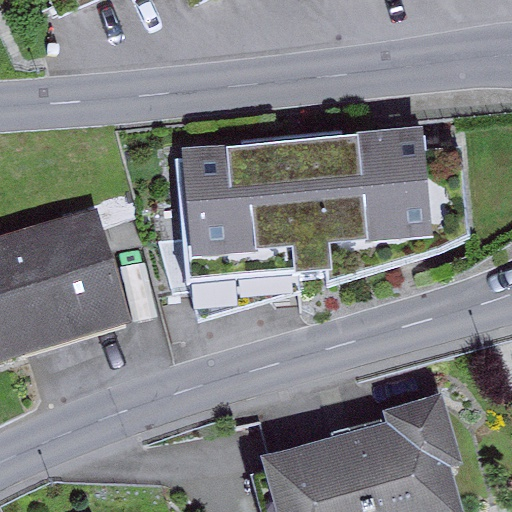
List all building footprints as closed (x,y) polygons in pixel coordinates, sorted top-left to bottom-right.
[(108,0),(51,0),(61,21),(108,0)] [(189,0),(194,10),(217,0),(189,0)] [(421,137),(175,161),(189,292),(201,329),(301,297),(298,287),(331,276),(335,288),(469,242),(461,156),(423,160),(421,137)] [(0,253),(0,358),(118,325),(90,228),(0,253)] [(259,465),(272,511),(459,511),(449,478),(464,474),(443,401),(387,417),(385,428),(259,465)]
